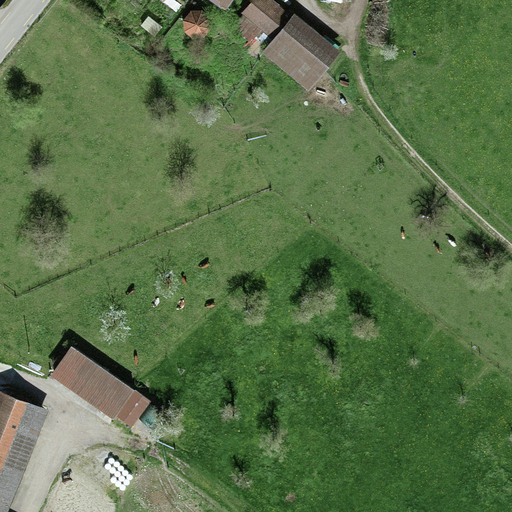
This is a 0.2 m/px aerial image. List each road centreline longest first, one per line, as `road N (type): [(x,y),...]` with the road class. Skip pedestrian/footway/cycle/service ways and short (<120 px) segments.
road 1 (track): [(364,0),(361,85),(389,130),(511,246)]
road 2 (track): [(0,375),(184,472),(237,511)]
